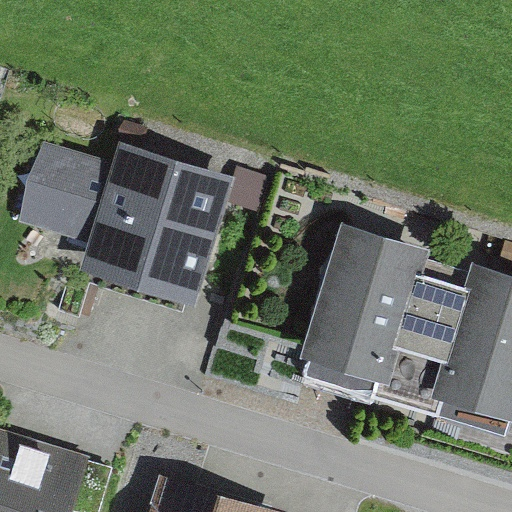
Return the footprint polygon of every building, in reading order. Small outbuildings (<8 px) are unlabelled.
[(113,158),(44,138),(20,218),(88,238),(80,264),(198,299),(236,169),(120,134),(113,158)] [(433,241),(342,213),(299,351),(309,354),(304,370),(506,433),(511,413),(511,265),(472,253),(468,264),(430,253),(433,241)] [(264,362),(266,316),(229,315),(227,360),(264,362)] [(0,511),(71,511),(74,506),(93,511),(97,511),(112,465),(88,458),(90,453),(0,425),(0,511)] [(282,511),(284,507),(158,468),(144,511),(282,511)]
